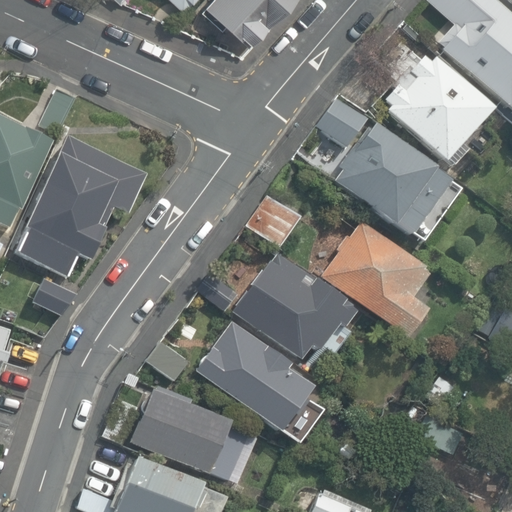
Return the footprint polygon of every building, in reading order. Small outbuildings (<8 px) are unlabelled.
[(168,0),(183,13),(191,5),(194,7),(200,0),(168,0)] [(204,0),(202,3),(246,43),(284,0),(204,0)] [(429,0),(453,23),(473,3),(469,0),(429,0)] [(511,17),(492,0),(482,0),(439,50),(511,114),(511,17)] [(416,53),(377,97),(384,104),(379,109),(439,162),(489,106),(429,53),(423,59),(416,53)] [(75,99),(55,89),(39,124),(59,133),(75,99)] [(54,143),(0,117),(0,223),(9,228),(18,209),(21,211),(54,143)] [(447,177),(370,120),(328,176),(405,233),(447,177)] [(67,139),(16,253),(70,277),(79,257),(93,263),(108,228),(99,224),(109,203),(130,213),(148,175),(67,139)] [(299,219),(265,197),(245,227),(279,249),(299,219)] [(357,224),(319,277),(407,340),(429,310),(411,298),(428,275),(357,224)] [(352,308),(277,255),(235,313),(301,360),(311,346),(321,353),(352,308)] [(210,273),(196,292),(223,312),(237,293),(210,273)] [(69,290),(41,276),(29,299),(57,313),(69,290)] [(294,365),(230,321),(194,372),(281,434),(312,389),(288,373),(294,365)] [(187,365),(159,343),(145,362),(173,383),(187,365)] [(149,384),(126,439),(203,472),(227,417),(149,384)] [(213,511),(222,493),(135,455),(115,500),(83,486),(75,503),(96,511),(213,511)] [(358,511),(311,487),(297,511),(358,511)]
